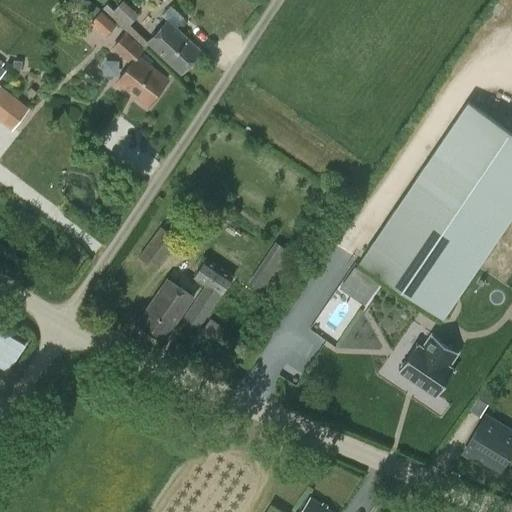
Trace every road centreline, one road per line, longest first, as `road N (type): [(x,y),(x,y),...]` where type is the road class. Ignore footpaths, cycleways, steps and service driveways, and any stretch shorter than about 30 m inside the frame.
road 1 (unclassified): [(503,511),(63,326)]
road 2 (unclassified): [(63,326),(276,0)]
